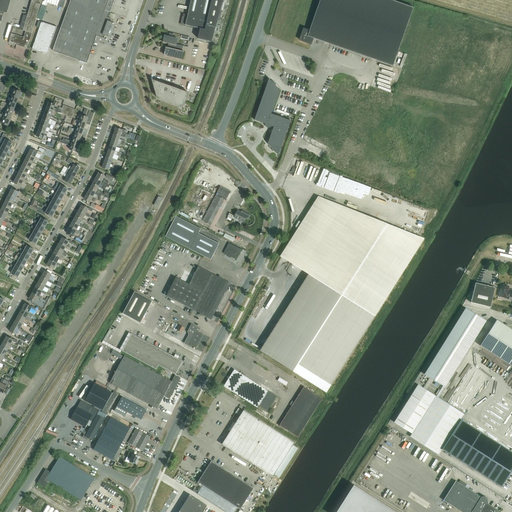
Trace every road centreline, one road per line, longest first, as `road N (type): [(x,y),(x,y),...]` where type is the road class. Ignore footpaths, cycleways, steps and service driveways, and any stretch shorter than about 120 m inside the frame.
road 1 (tertiary): [(148,489),(273,232),(265,195),(216,148)]
road 2 (residential): [(117,106),(0,331)]
road 3 (unknown): [(511,444),(476,419),(499,385),(472,361),(493,318),(511,324)]
road 4 (unclassified): [(148,489),(57,445),(10,511)]
road 5 (unclassified): [(216,148),(268,0)]
